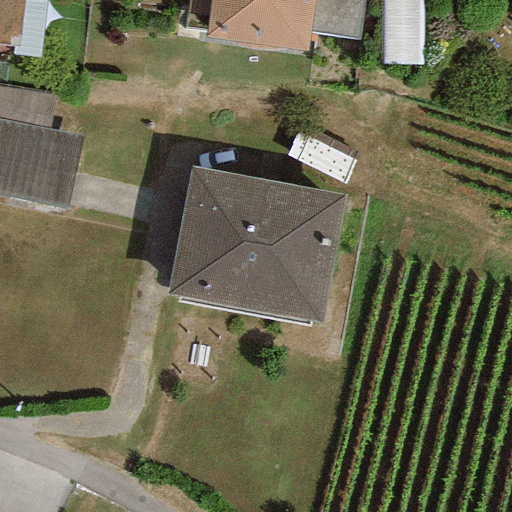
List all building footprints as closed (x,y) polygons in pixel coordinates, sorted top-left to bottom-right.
[(0,0),(0,45),(11,46),(16,47),(22,0),(0,0)] [(46,0),(22,0),(16,47),(11,46),(10,54),(39,57),(46,0)] [(187,0),(184,26),(206,29),(205,37),(307,50),(309,33),(313,0),(187,0)] [(362,0),(313,0),(309,33),(358,39),(362,0)] [(420,0),(380,0),(381,66),(421,65),(420,0)] [(54,100),(0,88),(0,198),(65,211),(80,137),(48,130),(54,100)] [(340,194),(188,169),(167,297),(319,322),(340,194)]
